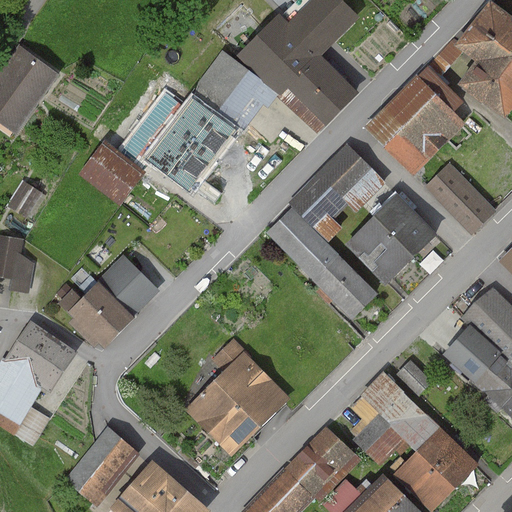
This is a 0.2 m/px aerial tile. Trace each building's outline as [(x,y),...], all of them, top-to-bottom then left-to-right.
[(338,0),(306,0),(286,20),(320,54),(357,19),(338,0)] [(486,0),(452,47),(472,62),(454,87),(478,105),(479,103),(501,119),(511,104),(511,11),(509,16),(487,0),(486,0)] [(278,12),(235,54),(316,136),(359,94),(320,54),(286,20),(278,12)] [(17,44),(0,66),(0,123),(15,135),(59,76),(17,44)] [(275,98),(220,53),(197,81),(190,102),(233,135),(237,138),(261,106),(266,109),(275,98)] [(426,68),(363,129),(410,177),(464,125),(452,112),(461,103),(426,68)] [(175,121),(166,132),(209,166),(233,135),(190,102),(175,121)] [(166,132),(175,121),(160,110),(147,127),(162,138),(166,132)] [(151,164),(188,193),(209,166),(166,132),(162,138),(155,147),(139,134),(123,155),(145,172),(151,164)] [(143,174),(102,143),(77,177),(118,208),(143,174)] [(346,144),(316,175),(347,206),(354,213),(384,183),(346,144)] [(424,188),(470,236),(495,212),(449,164),(424,188)] [(316,175),(287,204),(327,243),(341,229),(332,221),(347,206),(316,175)] [(41,194),(22,182),(6,207),(25,219),(41,194)] [(395,195),(370,218),(410,260),(435,236),(395,195)] [(312,281),(311,282),(349,321),(374,295),(289,210),(265,234),(312,281)] [(370,218),(343,245),(383,286),(410,260),(370,218)] [(23,240),(0,236),(0,279),(9,281),(8,291),(28,295),(33,265),(20,255),(23,240)] [(511,241),(496,257),(511,272),(511,241)] [(96,344),(102,350),(159,292),(122,255),(65,313),(71,319),(67,323),(92,348),(96,344)] [(511,308),(492,289),(462,319),(506,363),(511,357),(511,308)] [(76,353),(27,322),(0,365),(0,425),(32,445),(48,419),(30,407),(40,391),(49,396),(76,353)] [(466,327),(440,355),(479,391),(493,376),(506,363),(466,327)] [(222,370),(181,412),(231,461),(291,400),(250,359),(252,357),(233,339),(212,360),(222,370)] [(430,383),(409,361),(395,374),(416,397),(430,383)] [(479,391),(511,423),(511,369),(506,363),(493,376),(479,391)] [(352,441),(378,467),(394,451),(399,456),(408,447),(412,450),(436,427),(382,371),(358,395),(360,398),(349,408),(361,421),(350,432),(355,438),(352,441)] [(231,461),(181,412),(166,430),(214,476),(231,461)] [(324,427),(284,469),(319,503),(360,461),(324,427)] [(438,427),(413,453),(451,490),(476,465),(438,427)] [(107,429),(63,483),(96,509),(139,455),(107,429)] [(413,453),(391,475),(428,511),(429,511),(451,490),(413,453)] [(207,511),(150,461),(127,486),(156,511),(207,511)] [(281,471),(240,511),(300,511),(312,501),(281,471)] [(416,511),(381,476),(371,486),(366,480),(361,485),(367,490),(360,497),(345,481),(321,505),(328,511),(416,511)] [(156,511),(127,486),(106,510),(108,511),(156,511)]
